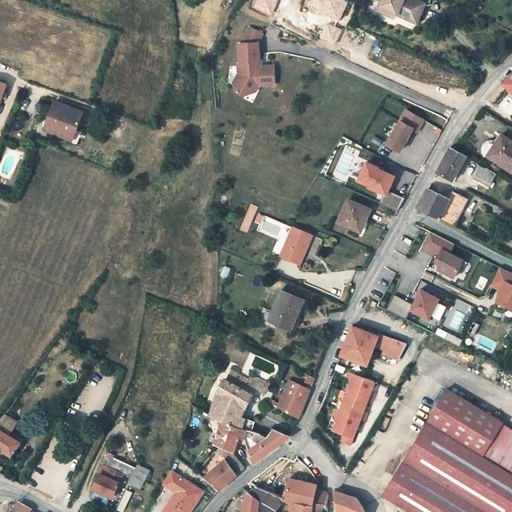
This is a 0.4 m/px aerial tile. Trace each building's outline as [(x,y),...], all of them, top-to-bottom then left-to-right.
[(256,0),(253,7),(271,15),(277,0),(256,0)] [(340,19),(346,2),(341,0),(316,0),(313,9),(340,19)] [(415,22),(422,5),(409,0),(380,0),(376,11),(392,17),(394,13),(415,22)] [(341,31),(327,24),(321,38),(335,44),(341,31)] [(262,34),(248,27),(241,44),(237,44),(239,64),(239,75),(234,86),(236,92),(244,95),(247,88),(255,91),(259,82),(263,84),(274,84),(274,65),(263,65),(256,66),(256,62),(259,59),(258,42),(262,34)] [(511,72),(503,82),(511,90),(511,72)] [(55,101),(49,117),(53,119),(48,132),(67,139),(66,141),(76,145),(82,132),(76,130),(83,112),(55,101)] [(387,144),(400,151),(410,133),(419,117),(406,110),(387,144)] [(48,132),(53,119),(49,117),(44,130),(48,132)] [(440,136),(443,131),(437,128),(434,133),(440,136)] [(485,152),(486,155),(511,172),(511,142),(501,135),(493,146),(490,145),(487,146),(486,146),(485,149),(485,152)] [(438,171),(454,180),(467,157),(451,147),(438,171)] [(366,164),(357,182),(369,187),(368,189),(383,195),(385,191),(387,192),(394,178),(377,170),(378,169),(366,164)] [(474,182),(488,190),(498,175),(483,166),(474,182)] [(429,187),(418,207),(454,225),(469,198),(452,189),(447,197),(429,187)] [(383,195),(378,205),(397,213),(404,200),(387,192),(385,191),(383,195)] [(358,233),(368,210),(347,201),(337,223),(358,233)] [(295,227),(282,257),(300,265),(314,235),(295,227)] [(454,243),(430,231),(422,245),(439,254),(435,263),(439,265),(437,270),(453,278),(463,261),(449,254),(454,243)] [(511,270),(500,265),(492,283),(503,288),(494,306),(505,311),(508,304),(511,305),(511,270)] [(395,294),(386,309),(406,319),(411,310),(429,319),(441,294),(430,289),(429,292),(421,288),(413,304),(395,294)] [(282,291),(269,322),(291,331),(304,301),(282,291)] [(374,346),(378,335),(351,326),(350,327),(340,353),(367,364),(374,346)] [(448,332),(445,339),(455,344),(457,340),(455,339),(456,336),(448,332)] [(379,333),(378,335),(374,346),(384,350),(383,353),(398,359),(406,343),(379,333)] [(463,340),(456,336),(455,339),(457,340),(455,344),(460,346),(463,340)] [(372,382),(347,371),(344,379),(346,385),(344,391),(364,400),(370,403),(373,395),(365,391),(366,389),(369,387),(372,382)] [(256,385),(250,381),(251,380),(231,372),(226,381),(252,394),(256,385)] [(312,384),(315,377),(309,374),(306,382),(312,384)] [(251,380),(250,381),(256,385),(264,389),(267,383),(253,376),(251,380)] [(255,422),(242,417),(252,394),(226,381),(225,380),(220,390),(211,417),(223,421),(242,428),(252,432),(255,422)] [(310,389),(289,380),(278,408),(298,417),(310,389)] [(362,406),(364,400),(344,391),(339,390),(336,398),(339,404),(336,410),(357,419),(363,421),(366,414),(357,410),(358,408),(362,406)] [(511,473),(483,457),(503,424),(448,391),(424,430),(511,484),(511,473)] [(355,424),(357,419),(336,410),(332,408),(329,416),(331,423),(328,428),(340,433),(337,440),(348,444),(353,430),(351,429),(352,426),(355,424)] [(0,413),(0,451),(10,458),(20,443),(8,436),(16,423),(0,413)] [(220,446),(217,451),(224,460),(235,475),(244,467),(233,451),(237,436),(241,439),(242,428),(223,421),(215,444),(220,446)] [(511,473),(511,429),(503,424),(483,457),(511,473)] [(241,439),(245,441),(247,448),(258,439),(262,435),(252,432),(242,428),(241,439)] [(247,448),(246,449),(252,462),(290,435),(272,428),(262,435),(258,439),(247,448)] [(408,511),(511,511),(511,484),(424,430),(383,497),(408,511)] [(224,460),(203,478),(217,492),(235,475),(224,460)] [(32,467),(23,463),(17,474),(25,478),(32,467)] [(112,467),(104,464),(92,488),(112,497),(119,483),(112,479),(115,474),(110,471),(112,467)] [(138,464),(136,468),(147,474),(149,469),(138,464)] [(136,468),(128,483),(140,489),(148,474),(147,474),(136,468)] [(164,483),(176,492),(163,511),(164,511),(189,511),(202,492),(171,471),(164,483)] [(281,501),(287,502),(313,506),(316,490),(317,485),(289,477),(283,499),(281,501)] [(258,511),(273,511),(281,501),(283,499),(254,487),(250,494),(259,501),(258,511)] [(323,511),(324,507),(327,493),(316,490),(313,506),(287,502),(286,507),(291,509),(290,511),(323,511)] [(246,491),(241,511),(258,511),(259,501),(250,494),(246,491)] [(352,511),(356,499),(335,491),(337,511),(352,511)] [(363,511),(361,505),(356,499),(352,511),(363,511)] [(20,504),(17,503),(10,511),(27,511),(29,509),(20,504)]
